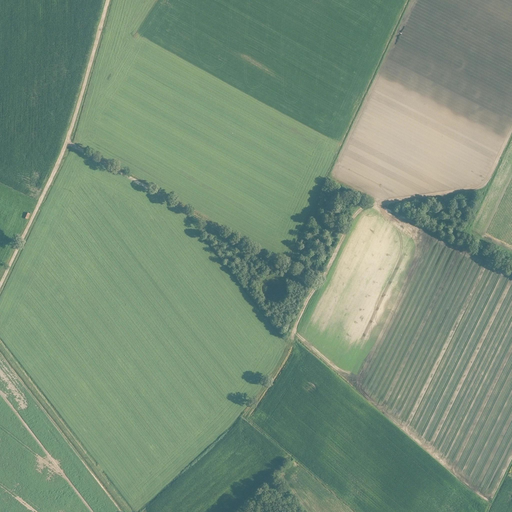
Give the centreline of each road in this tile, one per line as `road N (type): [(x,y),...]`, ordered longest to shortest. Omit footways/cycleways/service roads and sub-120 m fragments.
road 1 (track): [(67,144),(315,284)]
road 2 (track): [(511,125),(481,187),(360,210),(315,284)]
road 3 (track): [(0,346),(128,511)]
road 4 (track): [(0,286),(67,144)]
road 5 (track): [(67,144),(107,0)]
road 6 (track): [(379,204),(511,270)]
road 7 (track): [(315,284),(289,347),(245,413)]
